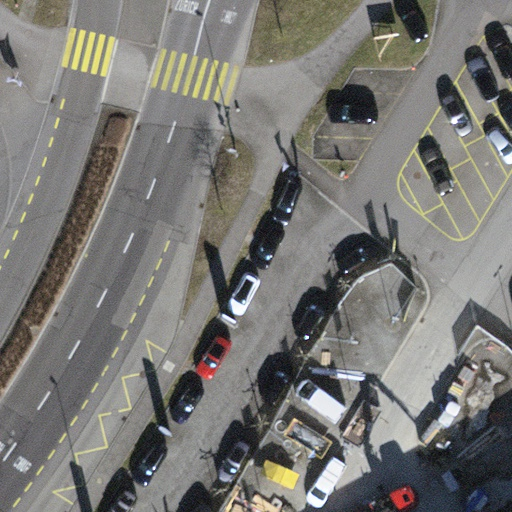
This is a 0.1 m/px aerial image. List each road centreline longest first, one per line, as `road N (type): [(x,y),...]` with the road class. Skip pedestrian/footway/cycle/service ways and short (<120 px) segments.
road 1 (primary): [(0,466),(87,333),(126,247),(210,0)]
road 2 (primary): [(95,0),(69,138),(0,305)]
